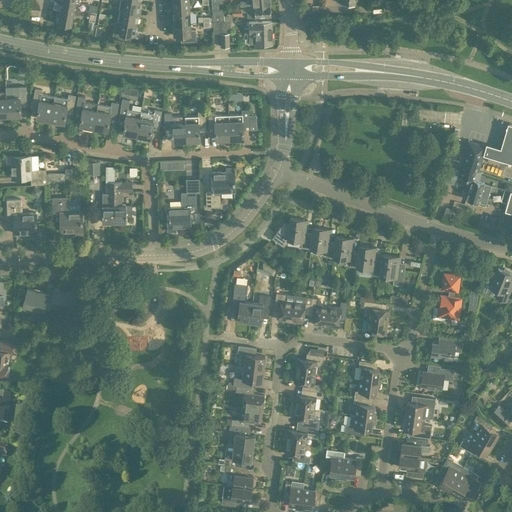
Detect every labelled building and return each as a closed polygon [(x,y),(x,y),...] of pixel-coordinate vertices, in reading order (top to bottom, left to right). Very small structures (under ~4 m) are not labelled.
[(61,0),(59,0),(57,11),(73,14),(80,15),(81,10),(78,9),(79,3),(61,0)] [(130,0),(124,0),(122,10),(138,13),(140,2),(130,0)] [(188,0),(186,0),(173,1),(173,12),(189,11),(188,0)] [(211,0),(212,9),(219,8),(218,3),(223,3),(222,0),(211,0)] [(269,4),(247,6),(248,16),(248,17),(270,15),(269,4)] [(213,21),(224,20),(232,20),(232,15),(223,15),(223,8),(219,8),(212,9),(213,21)] [(118,21),(120,21),(136,24),(138,13),(122,10),(120,10),(118,21)] [(71,25),(73,14),(57,11),(55,22),(71,25)] [(189,11),(173,12),(174,24),(190,23),(189,11)] [(224,20),(213,21),(213,33),(219,33),(229,33),(229,21),(224,21),(224,20)] [(134,36),(136,24),(120,21),(118,33),(134,36)] [(244,33),(271,32),(271,21),(248,21),(248,28),(244,28),(244,33)] [(190,23),(174,24),(175,36),(180,36),(180,42),(195,42),(195,30),(190,30),(190,23)] [(271,32),(244,33),(244,35),(248,35),(249,43),(271,43),(271,32)] [(220,33),(220,46),(229,46),(229,33),(220,33)] [(5,90),(6,115),(20,115),(20,102),(26,102),(26,86),(18,86),(18,90),(5,90)] [(36,118),(49,120),(54,95),(40,93),(41,89),(34,88),(32,104),(38,105),(36,118)] [(67,98),(54,95),(49,120),(63,122),(65,110),(72,111),(75,95),(67,94),(67,98)] [(79,125),(93,128),(97,103),(84,100),(85,97),(78,96),(75,111),(81,112),(79,125)] [(123,133),(135,136),(140,111),(127,108),(129,100),(121,98),(118,119),(125,120),(123,133)] [(110,105),(97,103),(93,128),(106,130),(109,117),(115,119),(118,103),(111,101),(110,105)] [(153,113),(140,111),(135,136),(149,138),(152,125),(158,127),(161,110),(154,109),(153,113)] [(228,115),(229,139),(243,139),(242,126),(249,126),(248,110),(241,110),(241,114),(228,115)] [(197,115),(184,116),(185,141),(199,140),(198,127),(205,127),(204,111),(197,112),(197,115)] [(215,140),(229,139),(228,115),(215,115),(214,111),(208,111),(208,127),(215,127),(215,140)] [(171,141),(185,141),(184,116),(171,116),(171,113),(163,113),(164,128),(171,128),(171,141)] [(488,144),(486,155),(511,162),(511,126),(510,126),(503,149),(488,144)] [(463,156),(457,175),(471,179),(466,199),(478,202),(486,204),(491,185),(479,181),(482,172),(478,171),(482,154),(485,145),(467,140),(463,156)] [(10,178),(31,177),(31,183),(46,183),(45,173),(45,169),(31,170),(30,155),(6,156),(6,164),(10,164),(10,178)] [(113,169),(114,160),(104,159),(103,169),(113,169)] [(87,174),(99,174),(99,162),(86,162),(87,174)] [(79,167),(72,168),(72,182),(80,182),(79,167)] [(212,191),(206,191),(206,206),(220,206),(220,192),(235,192),(234,167),(226,167),(226,170),(211,171),(212,191)] [(65,172),(45,173),(46,183),(65,182),(65,172)] [(111,186),(111,193),(113,193),(113,222),(125,222),(125,215),(132,215),(132,205),(125,205),(125,191),(131,191),(131,182),(122,182),(122,181),(121,181),(121,182),(113,182),(113,186),(111,186)] [(102,205),(101,222),(113,222),(113,193),(111,193),(111,186),(113,186),(113,182),(106,182),(106,193),(102,193),(102,205)] [(504,188),(501,201),(506,203),(504,211),(511,212),(511,191),(510,191),(510,190),(504,188)] [(181,205),(166,206),(167,232),(176,231),(176,228),(191,227),(190,207),(196,207),(195,191),(186,192),(181,192),(181,205)] [(52,212),(59,212),(60,231),(74,231),(74,234),(82,234),(81,210),(67,211),(66,197),(51,197),(52,212)] [(7,214),(13,214),(14,233),(28,233),(28,236),(36,236),(35,213),(21,213),(21,199),(6,199),(7,214)] [(451,209),(445,207),(443,215),(449,216),(451,209)] [(491,215),(490,220),(484,219),(482,229),(496,231),(498,216),(491,215)] [(310,248),(311,239),(311,235),(305,234),(307,220),(290,218),(289,224),(283,224),(272,239),(284,247),(287,242),(288,239),(302,241),(301,248),(310,249),(310,248)] [(311,239),(310,248),(327,250),(326,257),(333,258),(333,257),(334,244),(328,243),(329,239),(330,229),(312,226),(312,232),(311,235),(311,239)] [(335,242),(334,244),(333,257),(350,259),(349,266),(356,267),(356,266),(357,253),(352,252),(352,250),(353,238),(336,236),(335,242)] [(359,245),(357,253),(356,266),(373,268),(372,275),(378,276),(379,275),(380,262),(374,261),(376,247),(359,245)] [(381,254),(380,262),(379,275),(396,277),(395,284),(402,285),(404,272),(397,271),(399,256),(381,254)] [(263,262),(259,269),(273,275),(276,268),(263,262)] [(506,302),(511,288),(511,287),(507,286),(511,274),(498,268),(490,287),(499,291),(496,298),(506,302)] [(453,297),(454,290),(457,290),(459,275),(444,273),(441,288),(449,289),(448,296),(440,295),(438,307),(434,307),(432,319),(444,321),(445,316),(458,317),(460,298),(453,297)] [(236,319),(249,321),(252,302),(245,301),(247,285),(234,284),(231,306),(238,307),(236,319)] [(52,294),(48,307),(61,311),(63,303),(75,306),(78,294),(72,292),(53,287),(52,294)] [(19,288),(17,298),(23,300),(21,307),(44,313),(46,307),(48,307),(52,294),(26,288),(26,290),(19,288)] [(470,289),(468,309),(475,310),(478,290),(470,289)] [(278,319),(290,321),(292,301),(293,295),(287,294),(275,292),(274,306),(280,307),(278,319)] [(258,303),(252,302),(249,321),(261,323),(262,309),(268,310),(270,296),(259,294),(258,303)] [(293,295),(292,301),(290,321),(302,322),(303,310),(309,311),(311,297),(293,295)] [(391,295),(390,301),(407,304),(408,297),(391,295)] [(320,299),(311,297),(309,311),(315,312),(314,324),(325,326),(328,306),(322,305),(320,299)] [(367,319),(387,322),(389,310),(377,308),(378,302),(375,302),(364,300),(363,307),(369,308),(367,319)] [(340,307),(328,306),(325,326),(337,327),(339,315),(345,316),(347,302),(340,301),(340,307)] [(349,331),(351,317),(345,316),(343,330),(349,331)] [(386,334),(387,322),(367,319),(366,331),(386,334)] [(463,337),(471,338),(472,330),(464,329),(463,337)] [(432,341),(430,355),(438,356),(437,359),(453,361),(454,350),(461,351),(462,338),(439,334),(438,338),(437,341),(432,341)] [(0,378),(5,379),(8,361),(8,359),(9,352),(13,353),(14,342),(0,340),(0,378)] [(243,366),(263,369),(265,356),(252,354),(253,347),(238,345),(237,353),(239,353),(238,358),(244,359),(243,366)] [(480,353),(484,357),(489,353),(484,349),(480,353)] [(295,370),(315,372),(316,366),(318,366),(320,365),(320,362),(322,362),(323,355),(309,353),(309,360),(297,358),(295,370)] [(360,379),(380,382),(381,374),(378,373),(379,369),(372,368),(373,362),(359,360),(358,367),(362,367),(360,379)] [(228,381),(228,384),(236,385),(247,387),(248,379),(261,381),(263,369),(243,366),(242,373),(236,372),(236,377),(234,377),(233,382),(228,381)] [(497,372),(495,366),(483,370),(485,377),(497,372)] [(431,371),(431,373),(422,371),(420,386),(441,390),(442,379),(452,381),(454,370),(440,368),(436,371),(431,371)] [(309,384),(309,390),(322,392),(323,385),(313,384),(315,372),(295,370),(293,382),(309,384)] [(355,390),(354,396),(368,398),(369,392),(375,393),(376,389),(378,390),(380,382),(360,379),(358,391),(355,390)] [(228,384),(227,384),(226,387),(236,388),(235,391),(244,393),(242,406),(262,409),(264,395),(249,393),(250,387),(247,387),(236,385),(228,384)] [(296,394),(294,406),(314,409),(315,397),(322,398),(322,392),(309,390),(308,396),(296,394)] [(0,423),(1,419),(7,419),(10,396),(0,394),(0,423)] [(368,398),(354,396),(353,403),(357,403),(355,415),(375,418),(376,410),(373,409),(374,405),(367,404),(368,398)] [(405,415),(424,417),(425,410),(433,411),(435,398),(420,396),(419,403),(407,402),(405,415)] [(503,427),(511,418),(511,400),(503,409),(498,404),(489,413),(503,427)] [(262,409),(242,406),(240,420),(232,419),(228,418),(227,424),(229,425),(244,427),(245,427),(245,421),(260,423),(262,409)] [(305,420),(304,425),(318,427),(318,421),(316,420),(316,418),(315,417),(313,417),(314,409),(294,406),(292,418),(305,420)] [(332,411),(331,419),(335,419),(338,417),(339,412),(332,411)] [(375,418),(355,415),(350,414),(349,425),(345,425),(344,432),(363,435),(364,428),(370,429),(371,425),(374,426),(375,418)] [(468,430),(491,444),(497,433),(486,426),(489,421),(477,414),(468,430)] [(423,424),(424,417),(405,415),(403,427),(416,429),(415,436),(430,438),(431,425),(423,424)] [(229,425),(227,444),(252,448),(254,435),(243,433),(244,427),(229,425)] [(287,429),(285,441),(305,444),(307,433),(317,434),(318,427),(304,425),(303,431),(287,429)] [(485,454),(491,444),(468,430),(459,445),(471,452),(474,447),(485,454)] [(418,457),(419,452),(419,449),(426,450),(427,439),(415,438),(415,444),(401,442),(400,454),(418,457)] [(304,455),(305,444),(285,441),(284,453),(296,455),(295,461),(312,463),(313,457),(310,456),(304,455)] [(223,464),(226,464),(239,466),(240,459),(251,461),(252,448),(227,444),(226,444),(223,464)] [(333,476),(341,477),(343,458),(344,451),(326,449),(324,466),(330,466),(329,473),(333,474),(333,476)] [(410,468),(409,475),(422,477),(423,470),(425,470),(426,459),(425,459),(425,457),(418,457),(400,454),(398,466),(410,468)] [(355,459),(343,458),(341,477),(349,478),(349,476),(353,476),(354,470),(360,470),(362,457),(356,456),(355,459)] [(438,484),(449,490),(463,466),(447,457),(440,469),(445,472),(438,484)] [(227,478),(233,479),(232,485),(251,488),(251,487),(253,487),(255,485),(256,479),(254,478),(252,477),(253,476),(239,474),(240,466),(239,466),(226,464),(226,466),(225,470),(225,472),(228,473),(227,478)] [(322,475),(322,465),(307,465),(307,474),(322,475)] [(463,466),(449,490),(459,496),(466,484),(477,489),(481,482),(475,479),(478,475),(463,466)] [(292,507),(300,508),(302,488),(290,487),(291,483),(285,482),(283,496),(289,497),(288,504),(292,504),(292,507)] [(251,488),(232,485),(224,484),(221,504),(235,506),(236,499),(249,500),(251,488)] [(314,490),(302,488),(300,508),(308,509),(308,506),(312,507),(313,500),(319,501),(321,487),(315,486),(314,490)]
